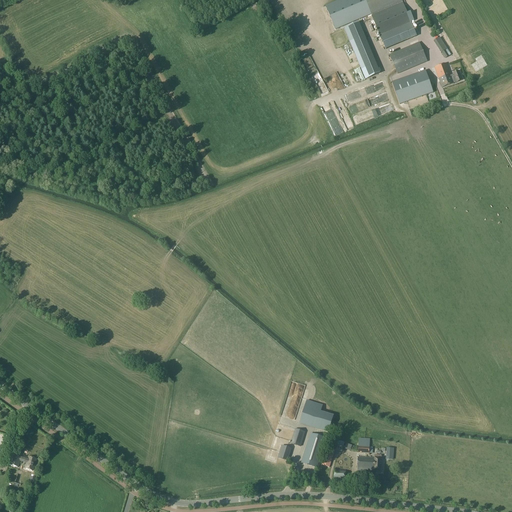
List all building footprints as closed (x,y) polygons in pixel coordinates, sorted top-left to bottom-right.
[(416,36),(401,0),(365,0),(386,49),(416,36)] [(372,66),(358,23),(343,28),(357,71),(372,66)] [(445,50),(448,49),(440,37),(433,41),(441,53),(442,52),(446,58),(449,56),(445,50)] [(398,74),(427,61),(419,42),(389,55),(398,74)] [(489,57),(482,59),(485,69),(490,67),(491,68),(495,66),(495,65),(499,63),(496,54),(493,55),(492,53),(499,50),(498,46),(485,51),(486,55),(488,55),(489,57)] [(454,74),(451,75),(447,63),(435,68),(442,88),(454,83),(462,80),(459,71),(453,73),(454,74)] [(370,67),(362,71),(365,77),(373,73),(370,67)] [(433,93),(425,71),(391,82),(399,104),(433,93)] [(351,100),(363,96),(361,91),(349,95),(351,100)] [(357,103),(358,108),(374,102),(372,97),(357,103)] [(323,107),(325,106),(323,103),(320,105),(325,116),(332,113),(329,108),(325,110),(323,107)] [(345,116),(341,118),(345,127),(350,124),(345,116)] [(332,118),(327,120),(335,136),(342,132),(339,125),(337,126),(332,118)] [(328,433),(332,421),(334,415),(322,412),(321,411),(323,405),(307,400),(306,402),(299,424),(328,433)] [(291,443),(301,446),(305,432),(296,429),(291,443)] [(326,439),(310,434),(301,463),(317,468),(326,439)] [(343,442),(345,438),(334,434),(332,438),(343,442)] [(370,439),(359,438),(358,453),(369,454),(370,439)] [(345,443),(338,440),(336,446),(343,448),(345,443)] [(287,461),(291,448),(281,445),(277,458),(287,461)] [(329,468),(335,450),(327,448),(322,465),(329,468)] [(32,471),(36,459),(28,457),(28,458),(21,456),(21,455),(13,452),(11,456),(9,463),(9,464),(17,467),(19,461),(26,463),(24,468),(32,471)] [(357,470),(374,471),(381,471),(381,458),(381,455),(375,455),(375,457),(358,457),(357,470)] [(345,470),(335,469),(334,480),(345,481),(345,470)]
